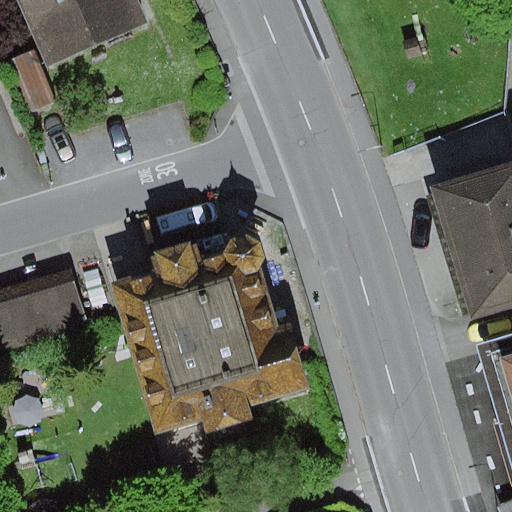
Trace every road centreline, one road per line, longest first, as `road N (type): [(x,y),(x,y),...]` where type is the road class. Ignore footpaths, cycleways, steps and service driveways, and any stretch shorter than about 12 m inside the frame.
road 1 (primary): [(416,473),(314,140)]
road 2 (residential): [(0,233),(314,140)]
road 3 (residential): [(416,473),(264,511)]
road 4 (primary): [(314,140),(255,0)]
